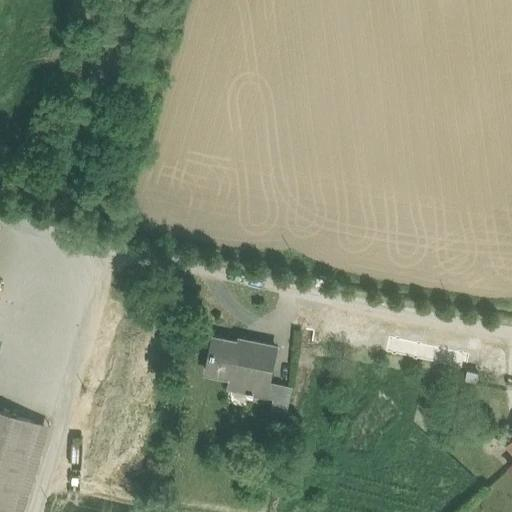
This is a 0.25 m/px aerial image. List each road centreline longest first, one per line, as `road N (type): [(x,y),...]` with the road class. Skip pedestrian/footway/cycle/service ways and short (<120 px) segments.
road 1 (residential): [(511,333),(122,252),(0,214)]
road 2 (track): [(122,252),(36,511)]
